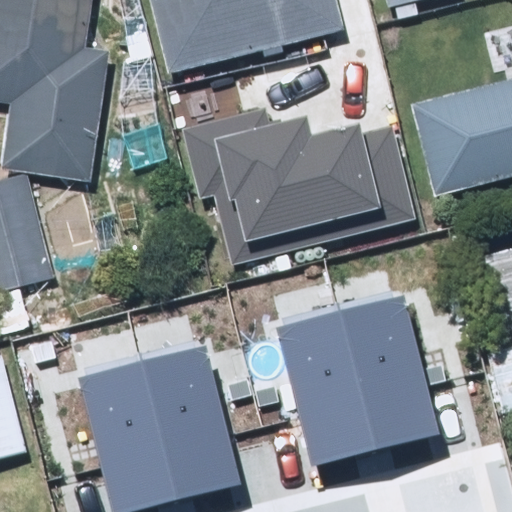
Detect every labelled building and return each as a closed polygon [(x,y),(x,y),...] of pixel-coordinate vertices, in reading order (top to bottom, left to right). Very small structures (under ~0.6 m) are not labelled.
[(88,0),(0,0),(0,174),(85,188),(106,55),(80,50),(88,0)] [(334,46),(325,0),(142,0),(160,83),(334,46)] [(373,0),(378,16),(442,0),(373,0)] [(511,81),(405,112),(431,204),(511,180),(511,81)] [(235,261),(402,216),(374,115),(295,137),(286,101),(198,125),(235,261)] [(26,183),(0,189),(0,294),(49,284),(26,183)] [(342,314),(377,450),(441,434),(405,297),(342,314)] [(276,330),(311,467),(377,450),(342,314),(276,330)] [(140,363),(175,500),(239,483),(203,347),(140,363)] [(0,356),(0,461),(25,455),(0,356)] [(74,380),(108,511),(127,511),(175,500),(140,363),(74,380)] [(426,511),(487,472),(471,449),(437,472),(421,448),(383,473),(409,511),(426,511)] [(402,511),(375,478),(333,511),(402,511)]
